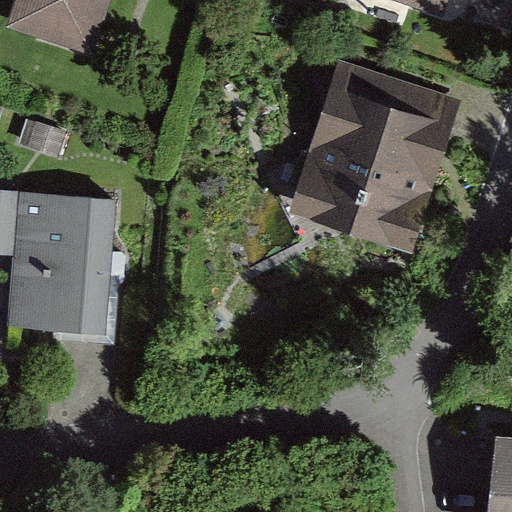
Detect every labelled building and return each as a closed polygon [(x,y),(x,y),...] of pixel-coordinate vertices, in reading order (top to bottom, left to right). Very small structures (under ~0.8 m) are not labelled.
[(112,0),(19,0),(9,32),(92,60),(112,0)] [(371,0),(458,26),(466,0),(371,0)] [(458,129),(332,89),(290,222),(415,262),(458,129)] [(106,334),(116,206),(0,197),(0,202),(0,259),(19,261),(14,327),(106,334)] [(492,511),(511,511),(511,427),(502,427),(492,511)]
